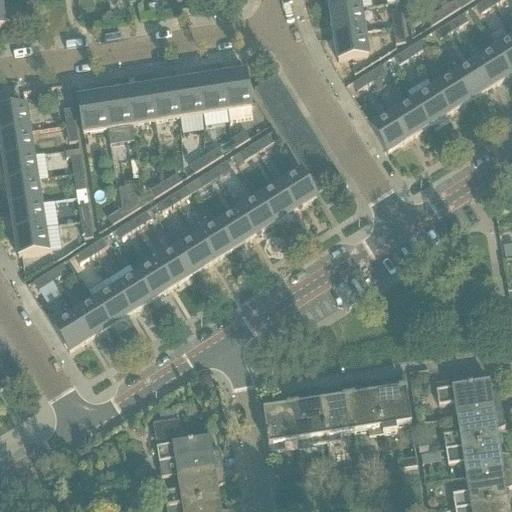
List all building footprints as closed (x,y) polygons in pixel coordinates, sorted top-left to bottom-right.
[(45,0),(35,0),(38,17),(48,16),(45,0)] [(329,17),(360,13),(357,0),(328,0),(331,16),(329,17)] [(494,8),(489,0),(475,9),(480,17),(494,8)] [(507,0),(488,0),(489,0),(494,8),(507,0)] [(176,3),(160,5),(162,17),(177,14),(176,3)] [(455,3),(440,12),(445,21),(460,12),(455,3)] [(158,6),(148,8),(150,18),(160,17),(158,6)] [(440,12),(426,21),(431,30),(445,21),(440,12)] [(333,42),(335,41),(363,37),(360,13),(329,17),(330,18),(331,18),(334,40),(333,40),(333,42)] [(400,13),(390,14),(390,15),(393,31),(403,30),(400,13)] [(468,26),(463,17),(449,26),(454,34),(468,26)] [(454,34),(449,26),(434,35),(440,43),(454,34)] [(403,30),(393,31),(395,48),(405,46),(403,30)] [(367,62),(363,37),(335,41),(338,64),(337,65),(337,66),(367,62)] [(426,51),(421,43),(408,51),(413,59),(426,51)] [(511,44),(496,54),(511,79),(511,44)] [(413,59),(408,51),(393,60),(398,69),(413,59)] [(496,54),(475,67),(491,92),(511,79),(496,54)] [(475,67),(455,80),(470,105),(491,92),(475,67)] [(382,69),(367,78),(373,86),(387,78),(382,69)] [(246,77),(222,81),(229,125),(252,121),(251,112),(252,112),(249,97),(246,77)] [(255,92),(261,102),(283,88),(277,78),(255,92)] [(373,86),(367,78),(353,87),(359,95),(373,86)] [(455,80),(434,93),(450,118),(470,105),(455,80)] [(222,81),(198,85),(203,119),(205,130),(229,127),(229,125),(222,81)] [(198,85),(174,88),(180,123),(203,119),(198,85)] [(174,88),(150,92),(156,127),(180,123),(174,88)] [(261,102),(268,112),(290,99),(283,88),(261,102)] [(150,92),(127,95),(132,130),(156,127),(150,92)] [(434,93),(414,106),(429,131),(450,118),(434,93)] [(127,95),(103,99),(108,134),(110,149),(134,145),(132,130),(127,95)] [(108,134),(103,99),(78,103),(84,138),(108,134)] [(268,112),(274,123),(296,109),(290,99),(268,112)] [(414,106),(393,119),(409,144),(429,131),(414,106)] [(274,123),(281,133),(303,119),(296,109),(274,123)] [(0,115),(0,140),(28,136),(24,111),(0,115)] [(73,112),(63,113),(66,130),(76,129),(73,112)] [(203,119),(180,123),(182,137),(206,133),(205,130),(203,119)] [(281,133),(287,143),(309,129),(303,119),(281,133)] [(409,144),(393,119),(372,132),(388,157),(409,144)] [(76,129),(66,130),(68,147),(78,145),(76,129)] [(287,143),(293,153),(315,140),(309,129),(287,143)] [(250,142),(244,134),(230,143),(235,151),(250,142)] [(273,135),(267,139),(272,147),(279,143),(273,135)] [(0,140),(0,145),(3,164),(32,160),(28,136),(0,140)] [(267,139),(253,148),(258,156),(272,147),(267,139)] [(293,153),(300,164),(322,150),(315,140),(293,153)] [(253,148),(239,157),(244,165),(258,156),(253,148)] [(300,164),(306,174),(328,160),(322,150),(300,164)] [(218,151),(203,160),(208,168),(223,159),(218,151)] [(79,153),(64,155),(65,162),(71,162),(73,178),(83,177),(80,160),(79,153)] [(244,165),(239,157),(232,161),(237,169),(244,165)] [(32,160),(3,164),(7,188),(36,183),(48,182),(44,158),(32,160)] [(208,168),(203,160),(189,169),(194,177),(208,168)] [(306,174),(313,184),(335,170),(328,160),(306,174)] [(137,164),(130,165),(133,182),(140,181),(137,164)] [(226,165),(212,174),(217,182),(231,173),(226,165)] [(335,170),(313,184),(319,194),(341,181),(335,170)] [(212,174),(198,183),(203,191),(217,182),(212,174)] [(177,176),(162,186),(167,194),(182,185),(177,176)] [(83,177),(73,178),(76,195),(86,194),(83,177)] [(301,177),(280,190),(296,215),(317,202),(301,177)] [(7,188),(11,212),(40,207),(36,183),(7,188)] [(191,186),(196,195),(203,191),(198,183),(191,186)] [(167,194),(162,186),(148,195),(153,203),(167,194)] [(196,195),(191,186),(185,190),(190,198),(196,195)] [(118,191),(121,211),(135,202),(140,210),(143,208),(140,188),(118,191)] [(185,190),(171,199),(176,207),(190,198),(185,190)] [(280,190),(260,203),(275,228),(296,215),(280,190)] [(76,195),(77,202),(87,201),(86,194),(76,195)] [(171,199),(157,208),(162,216),(176,207),(171,199)] [(88,208),(87,201),(77,202),(78,209),(88,208)] [(135,202),(121,211),(126,220),(140,210),(135,202)] [(260,203),(239,216),(255,241),(275,228),(260,203)] [(40,207),(11,212),(15,236),(44,231),(44,232),(58,230),(54,206),(40,208),(40,207)] [(88,208),(78,209),(81,226),(90,225),(88,208)] [(126,220),(121,211),(106,220),(112,229),(126,220)] [(150,213),(144,216),(149,224),(155,221),(150,213)] [(144,216),(130,225),(135,233),(149,224),(144,216)] [(239,216),(219,229),(234,254),(255,241),(239,216)] [(90,225),(81,226),(83,243),(84,243),(93,241),(90,225)] [(130,225),(116,234),(121,242),(135,233),(130,225)] [(219,229),(198,241),(214,267),(234,254),(219,229)] [(44,231),(15,236),(19,260),(38,257),(62,253),(58,230),(44,232),(44,231)] [(198,241),(178,254),(193,280),(214,267),(198,241)] [(103,242),(89,251),(94,259),(108,250),(103,242)] [(511,248),(503,250),(504,261),(511,259),(511,248)] [(89,251),(75,260),(80,268),(94,259),(89,251)] [(178,254),(157,267),(173,292),(193,280),(178,254)] [(157,267),(136,280),(152,305),(173,292),(157,267)] [(62,268),(48,277),(53,285),(67,276),(62,268)] [(48,277),(34,286),(39,294),(53,285),(48,277)] [(136,280),(116,293),(132,318),(152,305),(136,280)] [(53,285),(39,294),(48,308),(62,299),(53,285)] [(116,293),(96,306),(111,331),(132,318),(116,293)] [(96,306),(75,319),(91,344),(111,331),(96,306)] [(91,344),(75,319),(54,332),(70,357),(91,344)] [(0,355),(0,369),(12,362),(5,352),(0,355)] [(0,369),(0,383),(18,372),(12,362),(0,369)] [(18,372),(0,383),(0,392),(3,397),(25,383),(18,372)] [(454,408),(457,422),(503,415),(500,400),(491,399),(489,386),(451,392),(450,385),(435,388),(439,410),(454,408)] [(398,395),(376,398),(383,438),(397,436),(396,430),(411,428),(405,395),(407,395),(406,391),(397,392),(398,395)] [(354,399),(348,400),(354,437),(368,435),(369,441),(383,438),(376,398),(354,401),(354,399)] [(342,403),(320,406),(327,447),(341,445),(340,439),(354,437),(348,400),(342,401),(342,403)] [(298,408),(292,409),(298,446),(299,455),(313,453),(313,450),(327,447),(320,406),(298,410),(298,408)] [(298,446),(292,409),(285,410),(285,412),(263,415),(270,456),(284,454),(283,448),(298,446)] [(160,422),(153,423),(153,428),(162,481),(177,479),(223,472),(221,456),(211,455),(209,443),(178,448),(177,440),(181,440),(178,424),(174,424),(172,413),(158,415),(160,422)] [(445,454),(446,454),(498,446),(496,434),(505,430),(503,415),(457,422),(459,437),(443,439),(445,454)] [(464,467),(466,482),(511,474),(509,459),(500,458),(498,446),(446,454),(447,461),(448,469),(464,467)] [(440,456),(421,459),(422,469),(442,466),(440,456)] [(398,464),(399,473),(417,470),(416,462),(398,464)] [(377,468),(359,471),(360,479),(378,476),(377,468)] [(360,479),(359,471),(340,473),(342,482),(360,479)] [(164,495),(166,511),(219,503),(217,490),(226,487),(223,472),(177,479),(179,493),(164,495)] [(453,499),(454,511),(465,511),(507,505),(506,494),(511,490),(511,475),(511,474),(466,482),(468,496),(453,499)] [(304,488),(302,476),(279,479),(280,492),(304,488)] [(303,476),(302,476),(304,488),(323,485),(322,476),(304,479),(303,476)] [(220,511),(219,503),(166,511),(220,511)]
